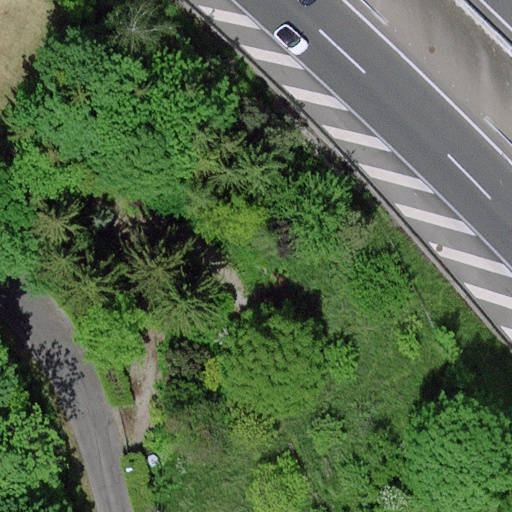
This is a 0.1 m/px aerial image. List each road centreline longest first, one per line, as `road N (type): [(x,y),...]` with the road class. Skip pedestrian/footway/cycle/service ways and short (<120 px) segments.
road 1 (motorway): [(290,0),(511,219)]
road 2 (residential): [(0,294),(29,315),(94,412),(118,511)]
